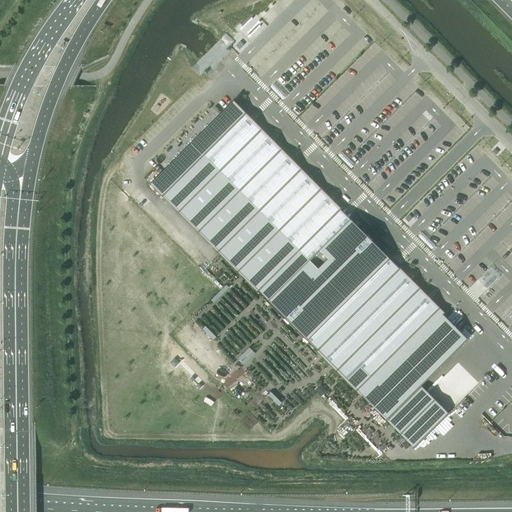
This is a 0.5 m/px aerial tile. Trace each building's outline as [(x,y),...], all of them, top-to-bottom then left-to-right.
[(240,41),(235,45),(239,49),(244,44),(240,41)] [(468,340),(443,315),(444,313),(442,311),(234,102),(151,184),(414,448),(449,414),(428,393),(421,386),(468,340)] [(205,325),(202,329),(213,340),(216,337),(205,325)] [(249,347),(238,358),(244,363),(255,353),(249,347)] [(175,358),(170,362),(174,367),(179,363),(175,358)] [(314,389),(321,396),(327,391),(320,383),(314,389)] [(271,391),(267,395),(278,406),(282,403),(271,391)]
